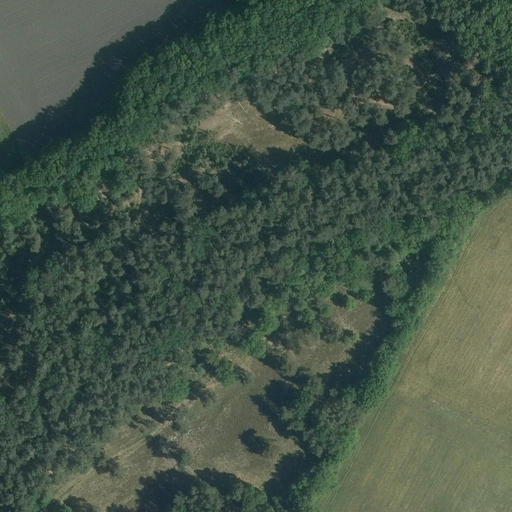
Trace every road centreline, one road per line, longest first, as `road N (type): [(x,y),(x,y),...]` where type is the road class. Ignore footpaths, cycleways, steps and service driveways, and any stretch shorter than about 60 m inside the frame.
road 1 (track): [(48,511),(107,458),(156,434),(188,401),(242,371),(289,311),(365,252),(426,213),(511,179)]
road 2 (track): [(314,511),(476,192)]
